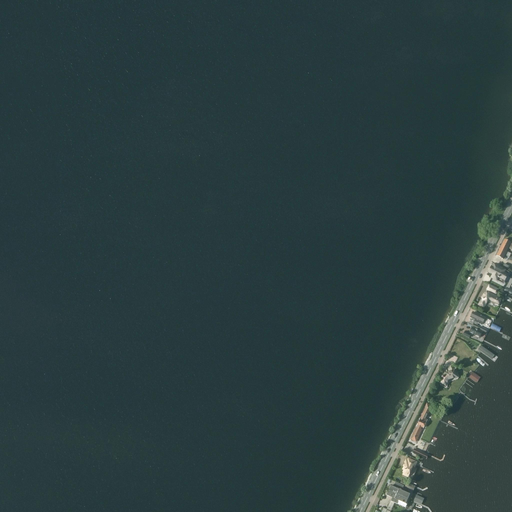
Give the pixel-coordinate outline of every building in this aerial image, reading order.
[(511,249),(511,240),(511,243),(505,240),(497,256),(503,259),(508,248),(511,249)] [(492,267),(489,272),(493,274),(491,278),(497,281),(498,277),(504,280),(507,275),(504,273),(505,270),(494,265),(493,268),(492,267)] [(496,294),(499,289),(490,285),(487,289),(496,294)] [(488,294),(485,293),(482,298),(484,299),(483,301),(482,301),(480,305),(485,308),(489,301),(498,306),(501,299),(489,293),(488,294)] [(473,313),(470,317),(475,319),(474,321),(473,324),(474,324),(473,326),(486,333),(487,330),(477,325),(478,323),(481,325),(485,318),(481,316),(481,315),(483,315),(484,313),(479,311),(478,313),(477,313),(476,314),(473,313)] [(472,327),(470,333),(480,338),(482,332),(472,327)] [(474,341),(473,339),(470,342),(477,348),(480,345),(475,341),(474,341)] [(461,365),(463,364),(460,362),(468,355),(464,351),(466,349),(461,343),(453,350),(458,355),(455,357),(457,360),(458,360),(456,362),(461,365)] [(495,356),(482,346),(479,350),(492,360),(495,356)] [(458,378),(456,369),(446,373),(444,376),(443,376),(442,378),(440,383),(447,386),(450,381),(458,378)] [(413,436),(411,440),(415,442),(417,438),(421,429),(420,429),(421,426),(424,427),(427,420),(425,419),(429,410),(430,410),(432,406),(427,403),(427,404),(426,407),(425,407),(426,408),(413,436)] [(426,454),(424,453),(415,449),(413,452),(413,453),(422,458),(424,458),(426,454)] [(417,462),(409,459),(408,460),(407,460),(404,466),(404,468),(403,470),(405,471),(403,474),(408,476),(413,466),(414,467),(417,462)] [(415,486),(409,483),(402,480),(400,483),(405,486),(405,487),(414,491),(414,490),(415,486)] [(390,501),(387,509),(391,511),(395,503),(406,508),(408,503),(406,503),(410,494),(406,492),(407,490),(403,488),(404,486),(396,482),(394,487),(392,486),(391,486),(387,495),(392,498),(393,498),(392,499),(391,501),(390,501)] [(422,504),(425,498),(417,494),(414,500),(422,504)]
